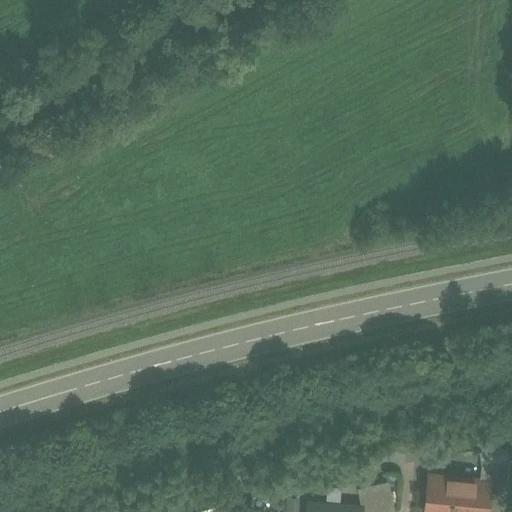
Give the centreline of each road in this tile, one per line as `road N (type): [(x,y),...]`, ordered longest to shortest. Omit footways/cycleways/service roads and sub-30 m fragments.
road 1 (secondary): [(511,279),(277,327),(0,408)]
road 2 (unclassified): [(0,119),(219,0)]
